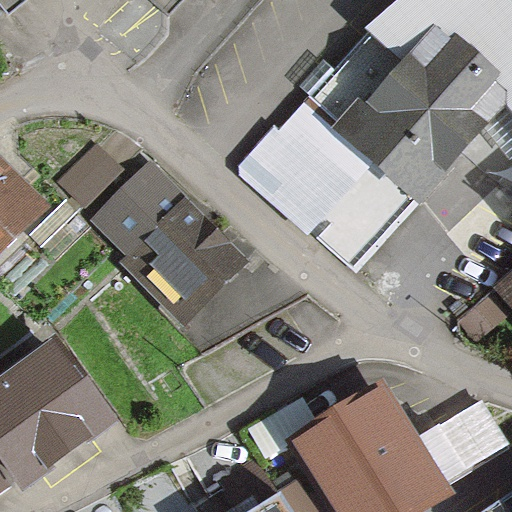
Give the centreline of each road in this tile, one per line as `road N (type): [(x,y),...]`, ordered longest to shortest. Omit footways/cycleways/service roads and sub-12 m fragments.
road 1 (residential): [(388,332),(281,235),(102,102),(55,98),(0,119)]
road 2 (residential): [(388,332),(38,511)]
road 3 (residential): [(511,392),(483,385),(388,332)]
